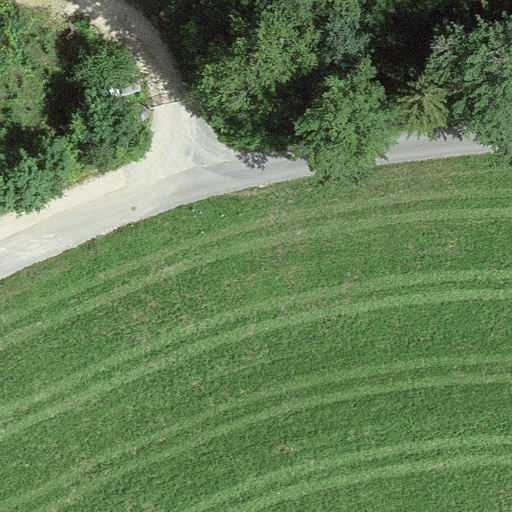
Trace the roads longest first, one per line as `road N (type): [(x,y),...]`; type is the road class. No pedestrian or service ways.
road 1 (unclassified): [(511,135),(202,171),(0,262)]
road 2 (track): [(110,0),(202,171)]
